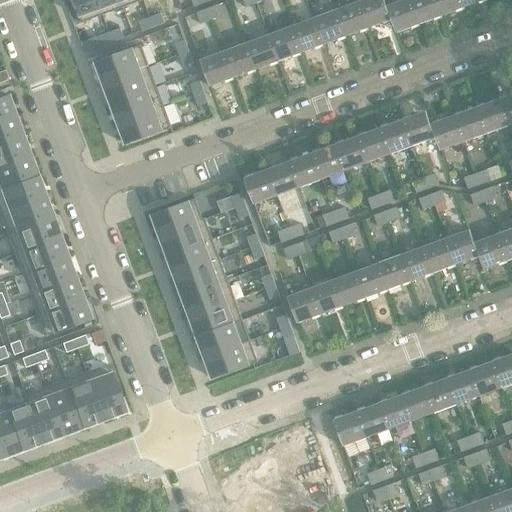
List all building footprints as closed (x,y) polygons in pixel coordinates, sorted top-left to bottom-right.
[(97,0),(73,0),(82,24),(104,16),(97,0)] [(120,0),(97,0),(104,16),(124,9),(120,0)] [(143,0),(120,0),(124,9),(144,1),(143,0)] [(385,0),(364,0),(359,2),(369,29),(393,20),(388,6),(385,0)] [(397,33),(420,24),(411,0),(404,0),(388,6),(393,20),(397,33)] [(411,0),(420,24),(443,16),(436,0),(411,0)] [(436,0),(443,16),(465,8),(462,0),(436,0)] [(347,37),(369,29),(359,2),(337,10),(347,37)] [(224,16),(220,5),(209,9),(213,20),(224,16)] [(213,20),(209,9),(198,14),(202,25),(213,20)] [(325,45),(347,37),(337,10),(315,18),(325,45)] [(162,14),(151,19),(154,28),(165,24),(162,14)] [(302,54),(325,45),(315,18),(292,27),(302,54)] [(151,19),(139,23),(143,32),(154,28),(151,19)] [(280,62),(302,54),(292,27),(270,35),(280,62)] [(121,30),(110,34),(114,43),(125,39),(121,30)] [(110,34),(99,38),(102,47),(114,43),(110,34)] [(257,71),(280,62),(270,35),(247,44),(257,71)] [(185,41),(176,45),(180,56),(189,53),(185,41)] [(235,79),(257,71),(247,44),(225,52),(235,79)] [(142,46),(96,63),(104,84),(150,67),(142,46)] [(212,87),(235,79),(225,52),(202,61),(212,87)] [(189,53),(180,56),(184,67),(193,64),(189,53)] [(150,67),(104,84),(112,104),(157,88),(150,67)] [(200,82),(191,85),(195,97),(204,93),(200,82)] [(157,88),(112,104),(119,125),(165,108),(157,88)] [(204,93),(195,97),(199,108),(209,104),(204,93)] [(511,95),(500,100),(510,126),(511,125),(511,95)] [(0,98),(0,122),(15,117),(7,96),(0,98)] [(500,100),(477,108),(487,135),(510,126),(500,100)] [(165,108),(119,125),(127,146),(172,129),(165,108)] [(465,143),(487,135),(477,108),(455,116),(465,143)] [(413,147),(436,138),(432,125),(427,112),(403,120),(413,147)] [(455,116),(432,125),(436,138),(441,152),(465,143),(455,116)] [(0,145),(23,137),(15,117),(0,122),(0,145)] [(403,120),(381,129),(391,155),(413,147),(403,120)] [(368,164),(391,155),(381,129),(358,137),(368,164)] [(0,168),(30,158),(23,137),(0,145),(0,168)] [(358,137),(336,145),(345,172),(368,164),(358,137)] [(323,180),(345,172),(336,145),(313,154),(323,180)] [(313,154),(291,162),(301,189),(323,180),(313,154)] [(0,191),(38,178),(30,158),(0,168),(0,191)] [(278,197),(301,189),(291,162),(268,170),(278,197)] [(268,170),(245,179),(255,206),(278,197),(268,170)] [(487,170),(476,175),(480,186),(491,182),(487,170)] [(425,178),(429,190),(440,186),(436,174),(425,178)] [(480,186),(476,175),(464,179),(469,190),(480,186)] [(45,198),(38,178),(0,191),(0,214),(0,215),(45,198)] [(418,194),(429,190),(425,178),(414,183),(418,194)] [(482,192),(486,203),(498,199),(493,188),(482,192)] [(391,191),(380,195),(384,206),(395,202),(391,191)] [(431,195),(435,207),(447,203),(442,191),(431,195)] [(482,192),(471,196),(475,207),(486,203),(482,192)] [(242,194),(233,198),(237,209),(246,205),(242,194)] [(384,206),(380,195),(369,199),(373,210),(384,206)] [(431,195),(420,200),(424,211),(435,207),(431,195)] [(53,218),(45,198),(0,215),(8,235),(53,218)] [(196,200),(153,216),(161,237),(206,220),(206,219),(204,220),(196,200)] [(246,205),(237,209),(241,220),(250,217),(246,205)] [(339,223),(350,219),(345,208),(334,212),(339,223)] [(402,219),(397,208),(386,212),(390,223),(402,219)] [(328,227),(339,223),(334,212),(324,216),(328,227)] [(390,223),(386,212),(375,216),(379,228),(390,223)] [(60,239),(53,218),(8,235),(15,255),(60,239)] [(206,220),(161,237),(169,257),(214,240),(206,220)] [(301,224),(290,228),(294,239),(305,235),(301,224)] [(356,236),(352,225),(341,229),(345,240),(356,236)] [(294,239),(290,228),(278,232),(283,244),(294,239)] [(345,240),(341,229),(330,233),(334,244),(345,240)] [(511,229),(498,235),(508,261),(511,259),(511,229)] [(470,230),(447,239),(456,265),(480,256),(475,243),(470,230)] [(257,235),(248,238),(252,249),(261,246),(257,235)] [(485,270),(508,261),(498,235),(475,243),(480,256),(485,270)] [(68,259),(60,239),(15,255),(23,276),(68,259)] [(434,273),(456,265),(447,239),(424,247),(434,273)] [(214,240),(169,257),(176,277),(222,261),(214,240)] [(311,253),(307,241),(296,246),(300,257),(311,253)] [(261,246),(252,249),(256,261),(265,257),(261,246)] [(300,257),(296,246),(285,250),(289,261),(300,257)] [(424,247),(402,255),(412,282),(434,273),(424,247)] [(389,290),(412,282),(402,255),(379,264),(389,290)] [(75,279),(68,259),(23,276),(30,296),(75,279)] [(222,261),(176,277),(184,298),(228,281),(222,261)] [(379,264),(356,272),(366,298),(389,290),(379,264)] [(344,307),(366,298),(356,272),(334,280),(344,307)] [(272,275),(263,279),(267,290),(276,286),(272,275)] [(83,299),(75,279),(30,296),(38,316),(83,299)] [(321,315),(344,307),(334,280),(312,289),(321,315)] [(228,281),(184,298),(191,318),(236,301),(228,281)] [(276,286),(267,290),(271,301),(280,298),(276,286)] [(299,323),(321,315),(312,289),(289,297),(299,323)] [(91,321),(83,299),(38,316),(46,337),(91,321)] [(236,301),(191,318),(199,338),(235,324),(243,322),(236,301)] [(10,316),(6,305),(0,307),(0,318),(0,320),(10,316)] [(287,316),(278,319),(282,330),(291,327),(287,316)] [(235,324),(199,338),(207,359),(242,345),(235,324)] [(291,327),(282,330),(286,342),(295,338),(291,327)] [(85,336),(74,340),(77,350),(88,346),(85,336)] [(66,354),(77,350),(74,340),(63,345),(66,354)] [(23,353),(19,342),(10,345),(14,356),(23,353)] [(242,345),(207,359),(214,380),(258,363),(251,342),(242,345)] [(0,348),(0,361),(8,358),(4,347),(0,348)] [(37,365),(48,361),(45,351),(33,355),(37,365)] [(33,355),(22,360),(26,369),(37,365),(33,355)] [(511,355),(493,362),(502,389),(511,385),(511,355)] [(493,362),(470,371),(480,397),(502,389),(493,362)] [(107,366),(86,373),(104,421),(125,413),(107,366)] [(470,371),(448,379),(457,405),(480,397),(470,371)] [(83,428),(104,421),(86,373),(66,381),(83,428)] [(435,414),(457,405),(448,379),(425,387),(435,414)] [(63,436),(83,428),(66,381),(46,388),(63,436)] [(425,387),(403,395),(412,422),(435,414),(425,387)] [(43,443),(63,436),(46,388),(25,396),(43,443)] [(403,395),(380,404),(390,430),(412,422),(403,395)] [(23,451),(43,443),(25,396),(24,396),(26,401),(8,408),(6,403),(5,403),(23,451)] [(0,451),(2,458),(23,451),(5,403),(0,405),(0,451)] [(380,404),(357,412),(367,438),(390,430),(380,404)] [(357,412),(335,420),(344,447),(367,438),(357,412)] [(481,433),(470,437),(474,448),(485,444),(481,433)] [(474,448),(470,437),(459,441),(463,453),(474,448)] [(425,454),(429,465),(440,461),(436,450),(425,454)] [(491,461),(487,450),(476,454),(480,465),(491,461)] [(418,469),(429,465),(425,454),(414,458),(418,469)] [(480,465),(476,454),(465,459),(469,469),(480,465)] [(391,466),(380,470),(384,482),(395,477),(391,466)] [(257,467),(246,471),(249,479),(260,475),(257,467)] [(431,471),(435,482),(447,478),(442,467),(431,471)] [(384,482),(380,470),(368,474),(373,486),(384,482)] [(431,471),(420,475),(424,486),(435,482),(431,471)] [(197,475),(164,487),(171,507),(205,495),(197,475)] [(260,475),(249,479),(251,486),(263,482),(260,475)] [(402,494),(397,483),(386,488),(390,499),(402,494)] [(390,499),(386,488),(375,492),(379,503),(390,499)] [(496,511),(511,511),(511,489),(492,497),(496,511)] [(211,511),(205,495),(171,507),(173,511),(211,511)] [(471,511),(496,511),(492,497),(469,506),(471,511)]
